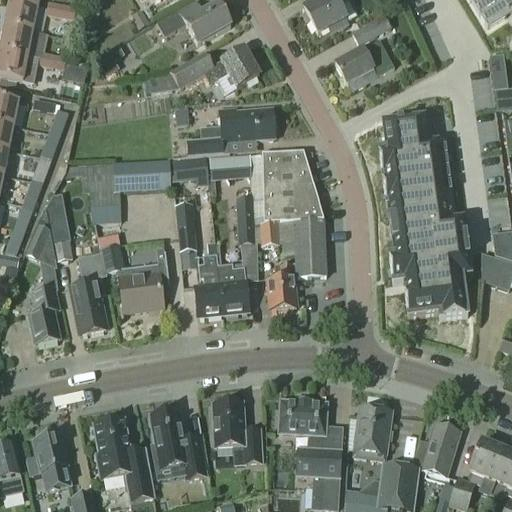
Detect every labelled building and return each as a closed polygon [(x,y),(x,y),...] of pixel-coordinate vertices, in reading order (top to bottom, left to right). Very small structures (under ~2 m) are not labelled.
[(9,0),(8,6),(37,12),(39,0),(9,0)] [(326,0),(303,13),(317,39),(331,31),(334,36),(347,29),(344,23),(345,23),(338,10),(348,4),(345,0),(326,0)] [(511,0),(466,0),(486,32),(511,16),(511,0)] [(8,6),(3,31),(32,37),(32,36),(42,38),(46,13),(37,12),(8,6)] [(48,7),(45,20),(58,23),(61,9),(48,7)] [(61,9),(58,23),(72,25),(74,12),(61,9)] [(187,11),(156,28),(163,42),(185,30),(196,50),(230,31),(217,9),(193,22),(187,11)] [(147,29),(139,17),(130,22),(138,34),(147,29)] [(383,21),(351,39),(358,50),(389,33),(383,21)] [(3,31),(0,47),(0,55),(27,61),(32,37),(3,31)] [(117,48),(95,62),(106,81),(119,74),(114,66),(124,60),(117,48)] [(360,54),(334,69),(340,81),(349,97),(365,88),(361,81),(372,75),(371,72),(379,68),(371,53),(362,57),(360,54)] [(202,58),(169,77),(179,95),(204,80),(209,89),(227,79),(235,94),(258,81),(242,54),(211,72),(202,58)] [(0,55),(0,82),(22,87),(27,61),(0,55)] [(37,57),(35,69),(48,72),(51,59),(37,57)] [(51,59),(48,72),(62,75),(64,62),(51,59)] [(140,93),(169,89),(167,74),(138,78),(140,93)] [(492,95),(498,95),(506,94),(504,78),(490,80),(492,95)] [(508,93),(498,95),(499,107),(509,106),(508,93)] [(0,103),(0,129),(13,132),(18,107),(0,103)] [(34,104),(32,113),(51,117),(53,108),(34,104)] [(200,145),(185,146),(186,164),(228,160),(227,148),(273,144),(273,136),(276,134),(275,124),(272,123),(271,114),(219,119),(220,132),(199,134),(200,145)] [(56,116),(3,258),(15,261),(24,236),(67,120),(56,116)] [(467,273),(462,230),(453,231),(442,147),(426,149),(422,123),(382,128),(385,154),(377,155),(385,210),(387,210),(393,260),(387,261),(391,289),(405,287),(406,294),(403,295),(406,323),(437,318),(438,325),(466,321),(460,274),(467,273)] [(511,125),(511,124),(502,125),(503,137),(511,136),(511,125)] [(0,129),(0,155),(8,157),(13,132),(0,129)] [(511,136),(503,137),(505,150),(511,148),(511,136)] [(302,157),(261,159),(262,228),(278,227),(322,224),(302,157)] [(249,160),(207,163),(209,186),(250,182),(249,160)] [(207,190),(205,164),(193,165),(181,166),(183,186),(195,185),(196,191),(207,190)] [(111,168),(84,168),(86,197),(89,197),(89,212),(93,228),(120,228),(119,198),(113,198),(112,171),(111,168)] [(168,168),(112,171),(113,198),(119,198),(169,195),(168,168)] [(63,217),(60,202),(51,204),(44,216),(45,217),(46,220),(63,217)] [(253,204),(237,204),(238,249),(254,249),(253,204)] [(190,211),(174,212),(179,256),(194,255),(190,211)] [(55,268),(49,236),(46,220),(45,217),(44,216),(24,260),(55,275),(55,268)] [(322,224),(278,227),(279,262),(295,262),(296,283),(324,282),(322,225),(322,224)] [(258,232),(260,251),(278,250),(276,230),(258,232)] [(66,233),(49,236),(55,268),(72,265),(66,233)] [(511,248),(510,237),(490,240),(493,261),(511,266),(511,248)] [(214,247),(205,248),(206,261),(215,260),(214,247)] [(104,280),(115,277),(116,284),(118,284),(122,319),(162,314),(157,278),(133,282),(131,271),(122,273),(118,252),(98,256),(99,260),(104,283),(105,283),(104,280)] [(0,258),(0,273),(18,275),(19,262),(15,261),(3,258),(0,258)] [(511,269),(478,259),(478,286),(505,295),(511,273),(511,269)] [(82,291),(69,294),(79,341),(104,336),(98,302),(103,301),(99,284),(104,283),(99,260),(77,264),(82,291)] [(205,291),(193,293),(196,323),(221,320),(216,271),(217,271),(215,260),(206,261),(202,262),(203,270),(197,270),(198,285),(204,284),(205,291)] [(217,271),(216,271),(221,320),(247,317),(245,287),(244,287),(242,273),(232,275),(231,270),(217,271)] [(280,283),(266,285),(268,315),(295,313),(292,283),(291,283),(290,270),(279,271),(280,283)] [(34,320),(27,321),(34,351),(59,345),(53,317),(58,315),(53,295),(30,300),(34,320)] [(278,406),(276,438),(306,440),(306,455),(296,454),(294,480),(336,483),(338,457),(320,456),(321,441),(322,441),(324,409),(309,408),(309,406),(294,405),(294,407),(278,406)] [(219,411),(211,411),(214,453),(242,452),(243,468),(261,467),(259,436),(243,436),(241,409),(234,410),(234,407),(218,408),(219,411)] [(358,412),(352,456),(383,460),(389,417),(358,412)] [(150,451),(155,475),(183,470),(186,484),(204,481),(197,443),(182,446),(176,417),(170,418),(169,414),(155,417),(156,421),(150,422),(155,450),(150,451)] [(123,426),(93,432),(98,459),(95,460),(100,484),(125,480),(130,507),(152,502),(143,455),(129,457),(123,426)] [(421,448),(417,458),(423,460),(419,474),(444,482),(458,438),(433,430),(426,450),(421,448)] [(58,442),(32,448),(39,478),(40,478),(45,498),(57,495),(55,484),(67,481),(58,442)] [(468,476),(483,482),(494,487),(506,457),(480,446),(468,476)] [(11,451),(0,453),(0,502),(21,498),(17,482),(18,482),(11,451)] [(494,487),(505,492),(511,494),(511,459),(506,457),(494,487)] [(348,497),(346,511),(411,511),(416,475),(381,471),(379,485),(375,485),(358,498),(348,497)] [(483,482),(478,496),(500,505),(505,492),(494,487),(483,482)] [(455,484),(447,509),(456,511),(464,511),(472,490),(455,484)] [(444,487),(435,511),(445,511),(453,490),(444,487)] [(91,511),(89,501),(70,505),(71,511),(91,511)]
